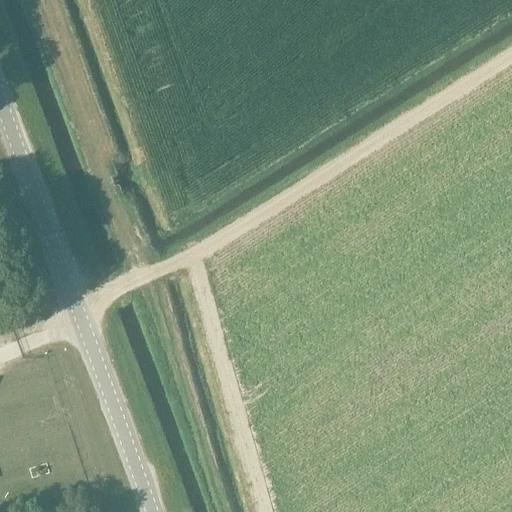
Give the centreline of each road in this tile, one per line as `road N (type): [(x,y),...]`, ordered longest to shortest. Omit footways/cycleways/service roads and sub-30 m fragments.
road 1 (track): [(218,511),(40,0)]
road 2 (track): [(74,300),(188,259),(511,58)]
road 3 (secondary): [(149,511),(0,104)]
road 4 (track): [(96,0),(174,214)]
